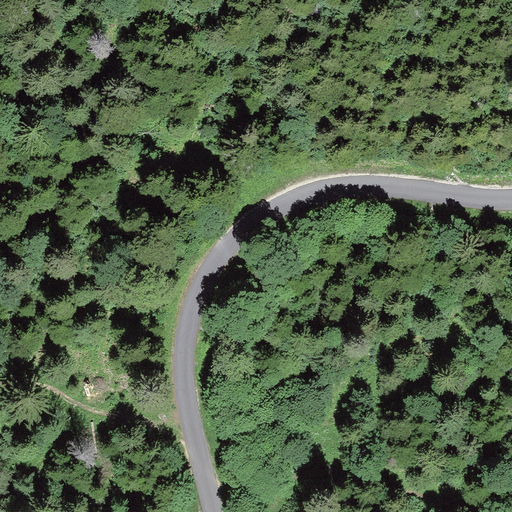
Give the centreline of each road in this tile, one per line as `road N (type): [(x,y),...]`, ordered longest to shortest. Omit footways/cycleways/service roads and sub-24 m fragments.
road 1 (unclassified): [(511,200),(337,187),(278,207),(223,251),(197,298),(184,367),(213,511)]
road 2 (track): [(279,511),(286,485),(309,468),(422,492),(467,511)]
